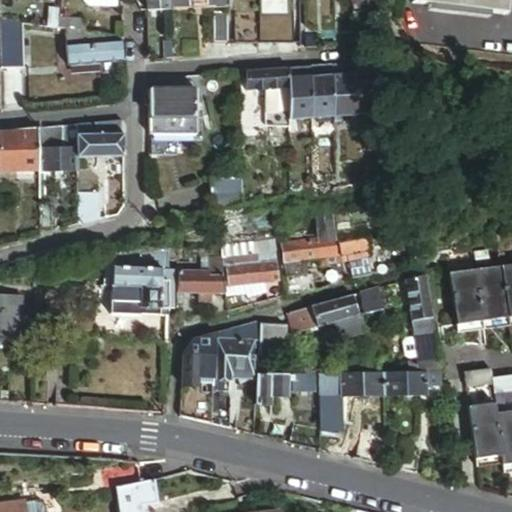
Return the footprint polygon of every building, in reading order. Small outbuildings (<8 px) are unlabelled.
[(148,0),(149,11),(172,10),(172,5),(171,0),(148,0)] [(509,0),(413,0),(412,5),(507,17),(509,0)] [(63,11),(52,8),(49,25),(62,28),(63,18),(63,11)] [(261,44),(261,15),(237,15),(236,34),(239,44),(261,44)] [(26,21),(1,17),(1,68),(26,68),(26,21)] [(230,45),(230,17),(215,18),(215,46),(230,45)] [(88,20),(63,18),(62,28),(65,28),(84,31),(86,31),(88,22),(88,20)] [(84,31),(65,28),(66,34),(84,37),(84,31)] [(125,62),(124,38),(86,31),(84,31),(84,37),(66,34),(69,67),(125,62)] [(334,66),(334,118),(357,116),(357,86),(357,82),(357,76),(346,76),(345,65),(334,66)] [(313,120),(334,118),(334,66),(313,68),(313,120)] [(313,120),(313,68),(291,69),(291,90),(291,121),(313,120)] [(291,90),(291,69),(248,73),(248,93),(291,90)] [(363,86),(357,86),(357,116),(368,116),(368,85),(363,86)] [(291,90),(267,91),(267,127),(291,128),(291,121),(291,90)] [(150,91),(150,129),(197,129),(197,102),(197,91),(150,91)] [(197,129),(150,129),(150,136),(203,136),(204,102),(197,102),(197,129)] [(125,126),(121,122),(97,124),(97,136),(125,136),(125,126)] [(97,136),(97,124),(77,126),(77,132),(77,136),(97,136)] [(77,136),(77,132),(71,132),(71,127),(40,130),(40,150),(77,149),(77,136)] [(40,150),(40,130),(0,133),(0,173),(17,174),(34,174),(40,174),(40,150)] [(77,158),(125,158),(125,136),(97,136),(77,136),(77,149),(77,158)] [(77,158),(77,149),(40,150),(40,174),(40,189),(46,189),(46,172),(77,171),(77,158)] [(212,213),(243,206),(243,179),(210,180),(212,213)] [(78,196),(78,226),(100,222),(100,196),(78,196)] [(40,236),(57,232),(57,202),(40,203),(40,236)] [(315,214),(317,233),(332,231),(329,212),(315,214)] [(238,218),(223,222),(227,236),(242,232),(238,218)] [(368,227),(338,231),(342,256),(343,264),(373,256),(368,227)] [(338,231),(338,230),(332,231),(317,233),(295,236),(296,242),(283,244),(288,279),(306,276),(304,261),(320,259),(342,256),(338,231)] [(168,268),(169,250),(110,256),(109,256),(109,257),(108,258),(107,259),(106,260),(106,261),(105,262),(105,263),(105,264),(104,287),(113,287),(112,315),(139,316),(139,314),(167,315),(167,309),(168,268)] [(277,250),(259,252),(260,263),(278,261),(277,250)] [(259,252),(221,255),(222,265),(225,293),(229,293),(229,287),(263,284),(280,283),(278,261),(260,263),(259,252)] [(342,256),(320,259),(321,268),(328,267),(331,287),(346,282),(343,264),(342,256)] [(225,293),(222,265),(180,264),(179,307),(183,307),(183,294),(203,295),(213,295),(225,295),(225,293)] [(511,269),(447,279),(456,331),(511,322),(511,269)] [(411,322),(432,319),(425,276),(404,282),(411,322)] [(263,284),(229,287),(229,293),(225,293),(225,295),(226,299),(246,297),(246,300),(266,293),(263,284)] [(377,289),(360,294),(363,314),(363,315),(382,311),(377,289)] [(363,314),(360,294),(297,312),(303,331),(363,314)] [(22,299),(0,297),(0,343),(20,345),(22,299)] [(297,312),(286,315),(292,334),(303,331),(297,312)] [(434,332),(432,319),(411,322),(413,334),(434,332)] [(260,325),(260,322),(216,335),(214,381),(229,382),(230,376),(252,377),(254,343),(259,343),(260,325)] [(285,326),(260,325),(259,343),(258,358),(283,360),(285,326)] [(426,374),(440,373),(434,332),(413,334),(420,374),(426,374)] [(214,381),(216,335),(192,341),(183,353),(182,386),(198,387),(198,383),(198,380),(212,381),(214,381)] [(344,360),(344,374),(371,374),(369,360),(344,360)] [(426,385),(442,385),(440,373),(426,374),(426,385)] [(341,396),(340,374),(318,375),(318,392),(318,397),(341,396)] [(384,396),(383,374),(371,374),(344,374),(340,374),(341,396),(384,396)] [(426,374),(420,374),(383,374),(384,396),(426,396),(426,385),(426,374)] [(287,382),(288,375),(257,375),(255,405),(271,406),(271,397),(287,398),(287,382)] [(318,392),(318,375),(288,375),(287,382),(293,382),(293,392),(318,392)] [(487,375),(471,377),(473,389),(474,392),(490,390),(489,384),(487,375)] [(8,377),(6,405),(22,406),(24,378),(8,377)] [(471,377),(463,378),(465,390),(473,389),(471,377)] [(511,379),(497,382),(499,394),(499,398),(511,396),(511,379)] [(499,394),(497,382),(489,384),(490,390),(490,396),(499,394)] [(213,395),(182,394),(181,418),(211,426),(213,398),(213,395)] [(211,426),(228,430),(230,399),(213,398),(211,426)] [(493,409),(468,413),(476,466),(500,462),(502,472),(511,470),(511,417),(494,420),(493,409)] [(375,465),(379,447),(379,430),(363,426),(355,460),(375,465)] [(415,475),(423,442),(407,438),(400,471),(415,475)] [(161,503),(155,480),(120,489),(123,511),(145,511),(145,507),(156,505),(161,503)] [(43,501),(29,502),(29,511),(49,511),(48,505),(43,501)] [(0,511),(29,511),(29,502),(0,505),(0,511)]
